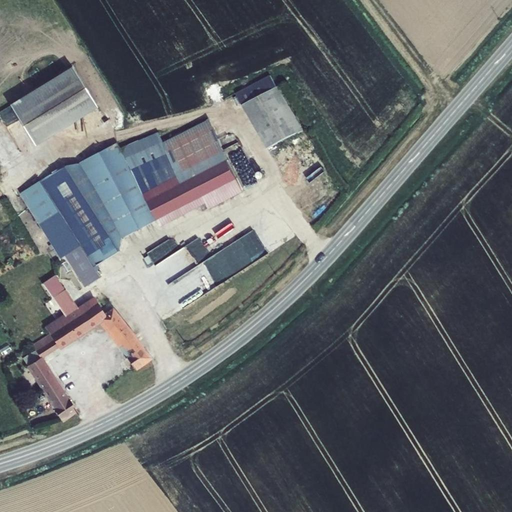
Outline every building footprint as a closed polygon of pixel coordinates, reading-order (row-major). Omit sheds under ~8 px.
[(71,66),(9,105),(34,144),(96,106),(71,66)] [(241,95),(246,105),(284,86),(278,75),(241,95)] [(284,86),(246,105),(269,149),(307,130),(284,86)] [(125,270),(114,253),(118,250),(122,237),(158,219),(161,226),(240,185),(220,149),(221,148),(209,121),(164,143),(127,159),(118,143),(19,195),(62,259),(66,256),(86,287),(101,278),(93,266),(97,263),(108,281),(113,278),(116,283),(127,277),(123,271),(125,270)] [(220,265),(229,279),(271,253),(257,229),(207,259),(213,269),(220,265)] [(201,237),(175,253),(184,268),(211,252),(201,237)] [(171,239),(148,254),(152,261),(175,246),(171,239)] [(58,279),(55,281),(60,288),(63,286),(58,279)] [(45,327),(50,334),(59,347),(101,319),(129,356),(136,367),(150,357),(131,330),(127,326),(113,308),(104,314),(94,298),(78,308),(63,286),(60,288),(55,281),(45,287),(64,315),(45,327)] [(50,352),(59,347),(50,334),(42,340),(45,345),(46,345),(50,352)] [(46,345),(45,345),(42,340),(33,345),(37,350),(23,359),(43,389),(57,381),(42,358),(50,352),(46,345)] [(76,409),(57,381),(43,389),(62,419),(76,409)]
